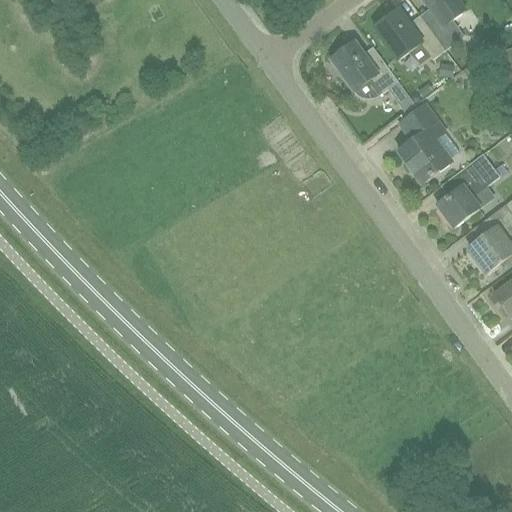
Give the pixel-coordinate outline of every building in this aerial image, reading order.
[(421,0),(430,12),(442,27),(432,35),(447,54),(448,53),(465,41),(453,25),(465,15),(453,0),(421,0)] [(421,48),(433,64),(447,54),(432,35),(430,33),(418,42),(398,15),(374,32),(398,65),(421,48)] [(502,46),(511,37),(511,22),(495,38),(502,46)] [(378,102),(383,98),(399,86),(382,64),(373,71),(355,47),(331,64),(355,97),(358,99),(360,102),(364,103),(369,104),(374,103),(378,102)] [(420,94),(433,78),(420,66),(406,82),(420,94)] [(423,189),(453,168),(436,145),(447,137),(427,110),(401,129),(414,146),(399,157),(423,189)] [(473,203),(508,176),(503,168),(495,174),(483,158),(454,181),(463,192),(439,211),(456,233),(481,214),(473,203)] [(511,242),(511,205),(489,224),(496,234),(471,253),(490,278),(511,261),(511,251),(508,245),(511,242)] [(511,288),(495,301),(511,322),(511,288)]
